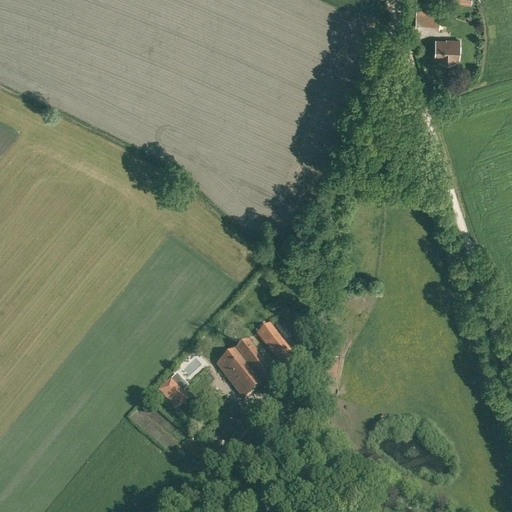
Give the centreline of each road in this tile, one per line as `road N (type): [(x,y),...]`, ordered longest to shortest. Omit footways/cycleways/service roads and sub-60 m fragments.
road 1 (track): [(511,384),(395,13)]
road 2 (track): [(395,13),(345,146)]
